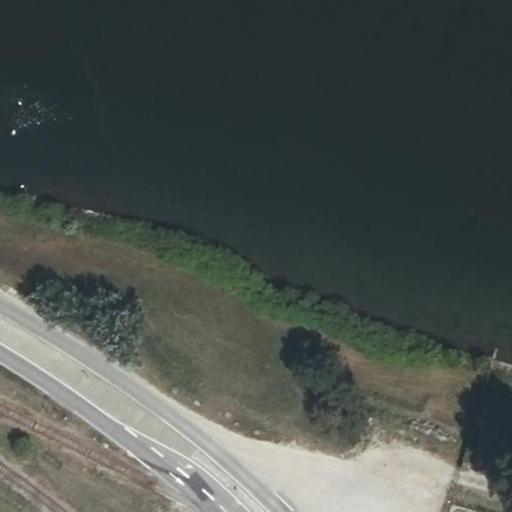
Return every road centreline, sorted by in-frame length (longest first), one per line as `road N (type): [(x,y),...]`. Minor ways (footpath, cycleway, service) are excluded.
road 1 (tertiary): [(282,511),(208,442),(0,304)]
road 2 (track): [(254,485),(330,462),(411,456),(511,485)]
road 3 (tertiary): [(0,352),(164,471)]
